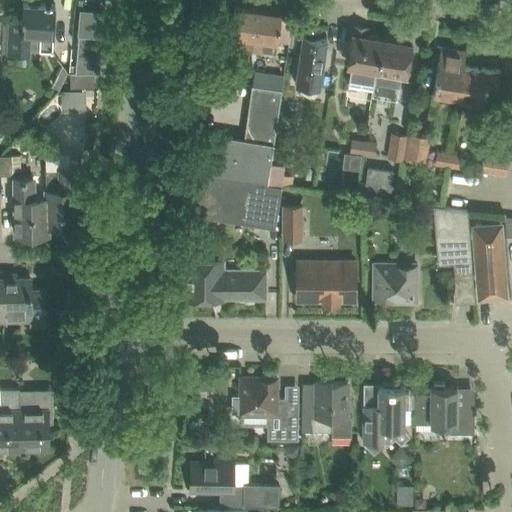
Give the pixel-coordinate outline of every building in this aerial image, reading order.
[(31,49),(41,50),(54,50),(56,4),(41,3),(42,1),(30,0),(30,2),(25,2),(24,21),(11,20),(10,47),(9,54),(30,55),(31,49)] [(229,46),(253,49),(259,9),(235,6),(229,46)] [(259,9),(253,49),(265,51),(277,52),(279,41),(280,32),(283,12),(259,9)] [(76,72),(94,72),(100,72),(103,36),(104,20),(98,19),(98,11),(97,11),(97,12),(83,10),(81,10),(76,72)] [(300,60),(297,81),(321,84),(322,79),(325,57),(328,37),(321,36),(322,26),(305,23),(303,43),(300,60)] [(354,54),(349,84),(374,88),(375,82),(383,36),(368,34),(369,27),(368,25),(355,23),(350,54),(354,54)] [(383,36),(375,82),(399,86),(400,84),(401,84),(403,73),(405,63),(409,64),(411,53),(414,33),(401,31),(399,32),(398,39),(383,36)] [(435,92),(459,96),(464,64),(467,50),(442,46),(435,92)] [(464,64),(459,96),(485,100),(487,87),(498,89),(501,70),(464,64)] [(63,65),(56,79),(63,83),(68,72),(63,65)] [(94,72),(76,72),(70,72),(70,87),(94,86),(94,72)] [(267,73),(265,86),(272,87),(282,88),(284,75),(267,73)] [(203,131),(197,171),(268,181),(271,162),(283,89),(282,88),(272,87),(265,86),(253,84),(244,137),(203,131)] [(82,90),(62,90),(63,102),(82,101),(82,90)] [(83,146),(84,112),(59,111),(59,145),(83,146)] [(392,132),(389,156),(403,158),(406,134),(405,134),(392,132)] [(409,134),(405,158),(426,161),(430,137),(409,134)] [(352,138),(351,151),(363,153),(364,139),(352,138)] [(364,139),(363,153),(375,154),(377,141),(364,139)] [(435,163),(447,165),(450,152),(438,151),(435,163)] [(481,170),(508,173),(510,154),(483,151),(481,170)] [(450,152),(447,165),(460,167),(462,154),(450,152)] [(0,198),(2,198),(2,183),(2,174),(16,174),(16,183),(17,232),(48,232),(48,224),(47,195),(34,195),(34,176),(31,176),(22,176),(22,167),(22,153),(0,153),(0,198)] [(268,182),(268,183),(282,185),(285,164),(271,162),(268,182)] [(47,195),(48,224),(80,223),(79,167),(47,168),(47,195)] [(197,171),(191,210),(210,213),(276,223),(282,185),(268,183),(268,182),(197,171)] [(305,204),(284,204),(283,239),(305,239),(305,204)] [(440,263),(473,260),(469,209),(435,204),(440,263)] [(476,226),(474,226),(475,233),(480,298),(501,296),(506,295),(501,233),(501,224),(491,225),(481,226),(476,226)] [(216,258),(206,258),(186,258),(186,298),(224,298),(224,296),(267,296),(267,268),(216,268),(216,258)] [(298,267),(294,271),(294,286),(297,290),(298,298),(323,298),(323,300),(327,300),(327,298),(335,299),(335,300),(339,300),(339,299),(356,299),(356,259),(298,259),(298,267)] [(375,262),(375,276),(375,296),(390,296),(391,300),(417,300),(417,268),(393,268),(393,262),(375,262)] [(32,277),(3,278),(4,313),(32,313),(32,323),(46,323),(46,289),(32,289),(32,277)] [(235,412),(235,424),(268,424),(268,439),(287,439),(287,424),(299,424),(299,397),(287,397),(278,397),(278,376),(241,375),(241,394),(235,394),(235,412)] [(352,415),(349,415),(349,381),(316,381),(316,382),(303,382),(303,430),(333,430),(333,434),(352,434),(352,415)] [(446,432),(455,432),(475,432),(475,403),(457,403),(457,386),(445,386),(445,381),(435,381),(435,386),(432,386),(432,392),(416,392),(416,422),(446,423),(446,432)] [(364,441),(386,441),(393,435),(399,441),(408,433),(401,426),(405,426),(405,385),(401,385),(401,382),(384,382),(384,385),(379,385),(379,411),(364,411),(364,441)] [(0,404),(0,446),(21,446),(20,408),(20,388),(3,388),(3,405),(0,404)] [(35,388),(20,388),(20,408),(21,446),(49,446),(49,415),(54,415),(54,388),(35,388)] [(286,444),(286,452),(291,457),(298,457),(298,444),(286,444)] [(220,504),(240,505),(278,506),(279,485),(234,484),(235,458),(215,458),(215,461),(192,461),(191,489),(221,490),(220,504)] [(397,492),(397,504),(413,504),(413,485),(402,484),(402,492),(397,492)] [(415,497),(415,507),(426,508),(426,497),(415,497)]
